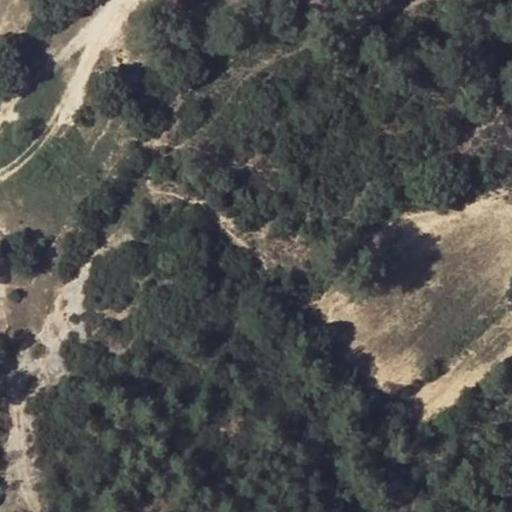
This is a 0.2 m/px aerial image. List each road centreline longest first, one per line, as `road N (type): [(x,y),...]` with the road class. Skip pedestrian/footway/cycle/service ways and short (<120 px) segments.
road 1 (track): [(0,267),(21,389),(15,469),(41,511)]
road 2 (track): [(0,135),(129,0)]
